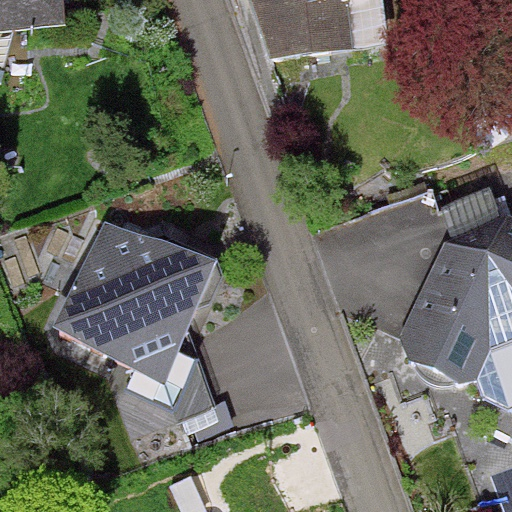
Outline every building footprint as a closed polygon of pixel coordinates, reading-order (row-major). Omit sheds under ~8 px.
[(67,24),(64,0),(0,0),(0,29),(14,29),(67,24)] [(253,0),(272,58),(356,48),(350,0),(253,0)] [(388,44),(383,0),(350,0),(356,48),(388,44)] [(0,81),(14,29),(0,29),(0,81)] [(453,236),(502,217),(490,188),(441,207),(453,236)] [(453,236),(445,240),(401,338),(409,361),(415,364),(455,383),(459,385),(478,379),(484,399),(508,410),(511,408),(511,215),(508,214),(502,217),(453,236)] [(106,221),(54,325),(138,369),(166,384),(179,351),(218,258),(159,238),(139,234),(106,221)] [(196,360),(179,351),(166,384),(138,369),(127,388),(173,410),(196,360)] [(452,385),(455,383),(415,364),(415,366),(415,368),(416,371),(419,375),(425,379),(431,383),(435,385),(440,386),(447,385),(452,385)]
